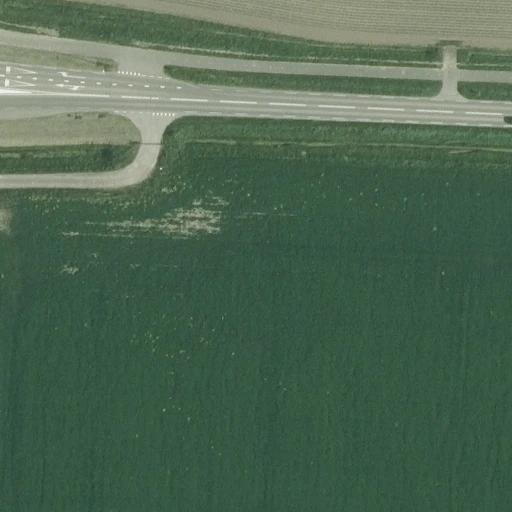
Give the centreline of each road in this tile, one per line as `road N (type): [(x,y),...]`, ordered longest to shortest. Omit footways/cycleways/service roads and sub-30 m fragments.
road 1 (tertiary): [(511,116),(147,99)]
road 2 (unclassified): [(0,185),(134,177),(149,144),(147,99)]
road 3 (unclassified): [(147,99),(140,57),(0,38)]
road 4 (tertiary): [(0,93),(147,99)]
